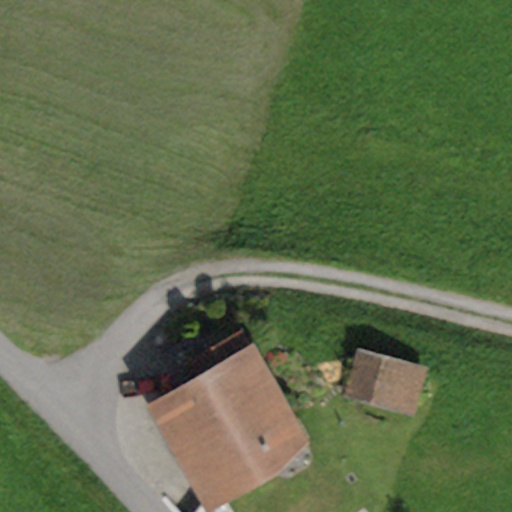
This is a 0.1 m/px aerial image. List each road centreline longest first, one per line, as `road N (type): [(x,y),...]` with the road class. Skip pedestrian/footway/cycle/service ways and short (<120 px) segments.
road 1 (track): [(62,420),(128,330),(195,276),(287,279),(511,325)]
road 2 (residential): [(0,354),(147,511)]
